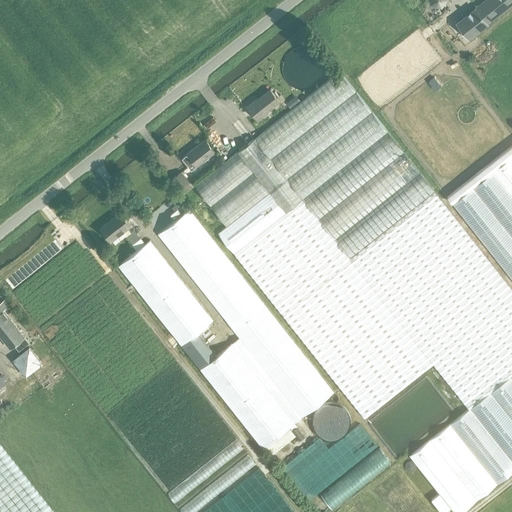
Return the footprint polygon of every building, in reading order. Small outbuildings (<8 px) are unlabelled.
[(511,0),(484,0),(457,22),(469,38),(511,3),(511,0)] [(326,66),(326,65),(326,61),(325,57),(322,52),(319,49),(316,46),(312,44),(308,43),(303,42),(298,43),(294,44),(289,47),(286,50),(284,52),(282,57),(281,61),(280,66),(281,69),(282,74),(284,78),(287,82),(290,84),(295,87),(299,88),(303,88),(308,88),(312,87),(316,84),(319,82),(323,77),(325,74),(326,70),(326,66)] [(434,362),(470,407),(511,373),(511,286),(435,190),(420,171),(340,70),(256,137),(255,136),(196,184),(228,224),(219,231),(235,252),(365,417),(434,362)] [(280,101),(271,89),(256,100),(255,100),(248,105),(259,119),(268,111),(267,110),(280,101)] [(295,95),(286,103),(291,108),(300,100),(295,95)] [(206,139),(189,152),(189,153),(184,157),(192,168),(198,164),(215,150),(206,139)] [(511,145),(447,196),(511,277),(511,373),(470,407),(410,454),(411,455),(440,492),(452,507),(456,511),(460,511),(511,471),(511,145)] [(183,170),(173,178),(185,193),(194,185),(183,170)] [(217,354),(198,331),(214,319),(150,239),(119,264),(263,447),(334,390),(190,208),(158,233),(240,336),(217,354)] [(131,231),(128,227),(131,224),(120,211),(101,226),(112,239),(123,230),(126,234),(125,235),(132,244),(141,237),(134,228),(131,231)] [(0,332),(10,346),(14,343),(19,349),(29,341),(3,308),(8,305),(3,299),(0,302),(0,332)] [(30,347),(13,360),(26,377),(43,364),(30,347)] [(346,425),(347,422),(346,419),(346,416),(344,413),(342,411),(340,409),(337,408),(334,407),(331,406),(328,407),(325,408),(322,409),(320,411),(318,413),(317,416),(316,419),(315,422),(316,425),(317,428),(318,431),(320,433),(322,435),(325,436),(328,437),(331,438),(334,437),(337,436),(340,435),(342,433),(344,431),(346,428),(346,425)] [(51,511),(0,447),(0,511),(51,511)] [(440,492),(431,499),(440,511),(445,511),(452,507),(440,492)]
